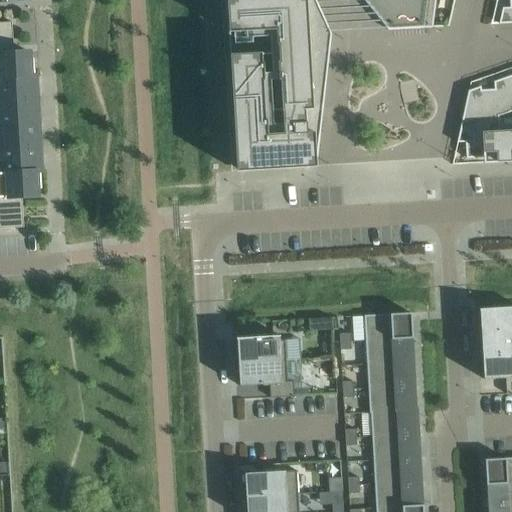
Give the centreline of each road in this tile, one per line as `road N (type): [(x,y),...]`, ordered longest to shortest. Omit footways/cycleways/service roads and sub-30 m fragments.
road 1 (residential): [(218,511),(207,226),(446,212)]
road 2 (residential): [(446,212),(454,401),(444,452),(448,511)]
